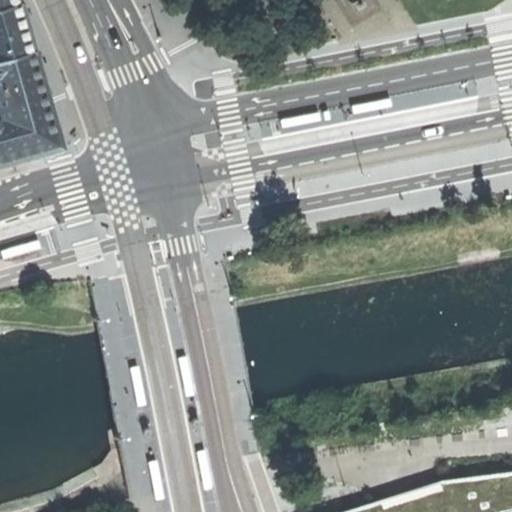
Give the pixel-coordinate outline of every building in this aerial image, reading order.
[(23,28),(16,3),(0,6),(0,58),(30,49),(23,28)] [(0,162),(57,146),(40,86),(30,49),(0,58),(0,162)] [(47,254),(46,251),(26,256),(28,264),(43,260),(48,259),(47,254)] [(185,357),(181,358),(189,397),(197,395),(196,390),(189,356),(185,357)] [(148,405),(151,404),(143,366),(135,367),(136,372),(143,406),(148,405)] [(203,449),(200,450),(208,489),(216,487),(215,482),(208,448),(203,449)] [(165,497),(169,497),(161,458),(153,459),(154,464),(161,498),(165,497)] [(511,470),(440,480),(331,511),(496,511),(511,508),(511,470)]
